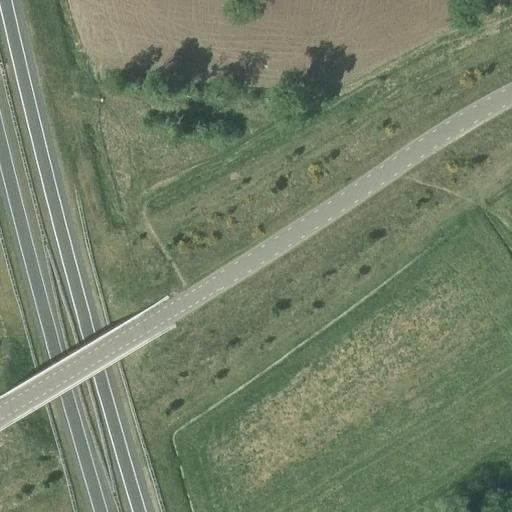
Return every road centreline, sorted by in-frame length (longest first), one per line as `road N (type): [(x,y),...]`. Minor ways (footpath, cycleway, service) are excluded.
road 1 (trunk): [(139,511),(4,0)]
road 2 (tertiary): [(511,93),(172,310)]
road 3 (trunk): [(0,131),(102,511)]
road 4 (tertiary): [(0,413),(172,310)]
